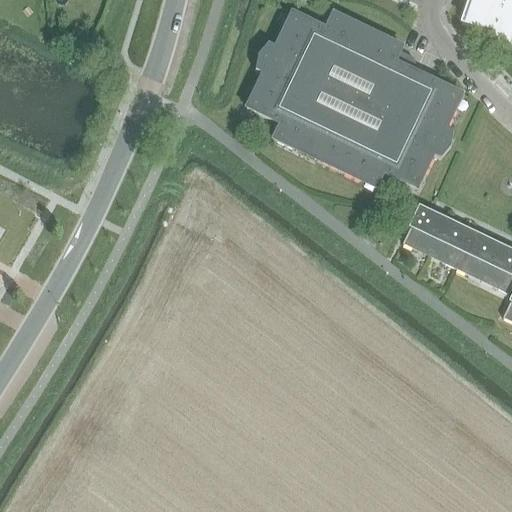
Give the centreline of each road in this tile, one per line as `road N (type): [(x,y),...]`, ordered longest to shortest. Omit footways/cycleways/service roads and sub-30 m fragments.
road 1 (secondary): [(0,375),(93,218),(174,0)]
road 2 (residential): [(433,0),(429,18),(451,56),(511,117)]
